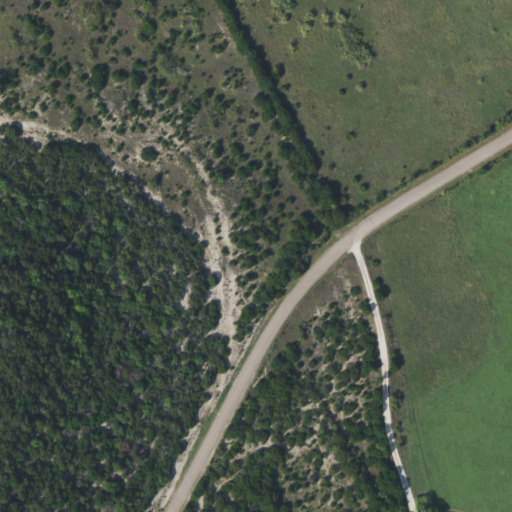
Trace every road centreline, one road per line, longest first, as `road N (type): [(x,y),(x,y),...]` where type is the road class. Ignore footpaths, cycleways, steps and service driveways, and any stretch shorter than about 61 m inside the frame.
road 1 (residential): [(166,511),(300,288),(350,237),(511,137)]
road 2 (residential): [(0,120),(50,140),(120,126),(145,145),(190,155),(215,215),(228,337),(243,378)]
